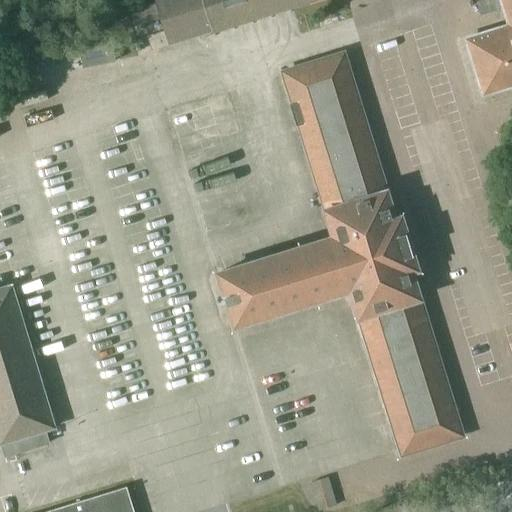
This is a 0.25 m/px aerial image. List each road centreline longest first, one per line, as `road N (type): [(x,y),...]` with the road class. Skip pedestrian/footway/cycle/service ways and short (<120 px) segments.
road 1 (unknown): [(356,23),(511,471)]
road 2 (unknown): [(144,89),(214,345),(214,396),(175,440)]
road 3 (unknown): [(13,133),(96,403),(110,420),(175,440)]
road 4 (unknown): [(175,440),(72,103)]
road 5 (unknown): [(356,23),(144,89)]
road 6 (unknown): [(415,2),(441,9),(478,124)]
